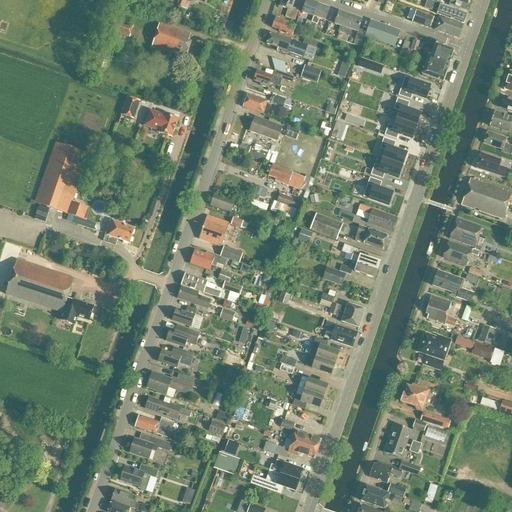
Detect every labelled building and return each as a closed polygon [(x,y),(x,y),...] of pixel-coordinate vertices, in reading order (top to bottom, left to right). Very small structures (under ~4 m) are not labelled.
[(185,2),(179,0),(177,7),(183,9),(185,2)] [(294,21),(298,11),(292,9),(295,0),(282,0),(280,8),(288,11),(285,18),(294,21)] [(465,11),(468,0),(451,0),(449,6),(465,11)] [(313,18),(318,6),(306,2),(302,13),(313,18)] [(463,23),(466,15),(428,2),(425,10),(431,12),(432,10),(439,12),(437,16),(461,24),(463,23)] [(313,18),(319,20),(325,22),(329,10),(318,6),(313,18)] [(438,20),(416,12),(412,24),(429,30),(431,24),(436,26),(434,32),(456,39),(458,38),(462,27),(445,21),(444,22),(438,20)] [(334,25),(340,27),(345,29),(350,17),(338,13),(334,25)] [(345,29),(351,31),(357,34),(362,21),(350,17),(345,29)] [(317,26),(319,20),(313,18),(311,23),(311,24),(316,26),(317,26)] [(296,26),(275,19),(272,29),(279,31),(278,33),(292,37),(296,26)] [(133,27),(115,21),(111,33),(129,39),(133,27)] [(394,49),(400,33),(370,22),(364,38),(394,49)] [(185,60),(191,44),(188,43),(190,35),(159,25),(151,49),(185,60)] [(351,31),(345,29),(340,27),(337,34),(338,34),(348,37),(349,38),(351,31)] [(304,55),(307,47),(270,34),(266,45),(278,49),(276,52),(285,55),(287,49),(304,55)] [(346,44),(348,37),(338,34),(336,40),(346,44)] [(356,34),(353,44),(359,46),(363,36),(356,34)] [(322,45),(304,39),(302,45),(320,51),(322,45)] [(419,43),(413,41),(410,50),(416,52),(419,43)] [(410,44),(404,42),(400,55),(406,57),(410,44)] [(447,63),(450,64),(454,52),(435,45),(433,52),(425,49),(423,55),(428,57),(446,64),(447,63)] [(447,73),(450,64),(447,63),(446,64),(428,57),(426,61),(416,58),(415,63),(433,70),(434,68),(447,73)] [(383,68),(360,60),(358,68),(380,76),(383,68)] [(345,79),(350,65),(343,62),(337,77),(345,79)] [(443,84),(447,73),(434,68),(433,70),(415,63),(413,69),(423,72),(421,77),(443,84)] [(321,72),(305,67),(300,79),(317,84),(321,72)] [(272,77),(257,72),(256,74),(255,74),(254,77),(255,78),(253,82),(261,85),(260,87),(268,89),(269,84),(279,88),(282,80),(292,84),(294,77),(274,71),(272,77)] [(511,73),(509,73),(503,91),(511,93),(511,73)] [(404,88),(400,99),(412,103),(414,97),(428,102),(432,88),(413,82),(410,90),(404,88)] [(263,115),(267,102),(247,96),(243,109),(263,115)] [(291,103),(271,96),(269,102),(283,107),(282,109),(288,111),(291,103)] [(140,103),(127,98),(120,116),(133,121),(140,103)] [(511,100),(503,98),(499,109),(506,112),(507,113),(511,114),(511,100)] [(399,102),(396,112),(401,114),(398,122),(418,129),(423,116),(409,111),(411,106),(399,102)] [(178,119),(150,110),(144,125),(158,130),(157,134),(171,139),(178,119)] [(511,119),(494,113),(489,128),(509,134),(511,129),(511,119)] [(352,124),(354,119),(346,116),(344,122),(352,124)] [(276,143),(282,128),(254,118),(249,132),(276,143)] [(390,128),(386,138),(398,142),(400,137),(414,142),(418,129),(398,122),(396,130),(390,128)] [(299,130),(288,126),(284,137),(296,141),(299,130)] [(504,145),(506,140),(487,134),(484,145),(501,151),(501,153),(509,156),(511,147),(504,145)] [(247,139),(242,153),(276,163),(279,153),(270,150),(271,146),(247,139)] [(385,141),(382,152),(387,154),(385,162),(404,169),(409,156),(395,151),(397,146),(385,141)] [(88,155),(55,144),(34,204),(39,206),(34,220),(45,224),(50,210),(83,221),(87,210),(71,204),(88,155)] [(507,170),(499,167),(501,162),(480,155),(475,170),(498,177),(504,179),(507,170)] [(376,168),(372,178),(384,182),(386,177),(400,181),(404,169),(385,162),(382,170),(376,168)] [(299,191),(301,187),(304,179),(292,175),(292,174),(272,167),(268,177),(276,180),(275,182),(288,187),(299,191)] [(503,220),(511,194),(481,183),(480,184),(478,184),(479,181),(474,180),(474,182),(470,181),(461,206),(503,220)] [(371,181),(368,192),(373,194),(371,202),(390,209),(395,196),(381,191),(383,185),(371,181)] [(296,210),(299,202),(279,195),(276,203),(274,202),(270,212),(295,221),(298,211),(296,210)] [(230,214),(234,203),(214,196),(210,207),(230,214)] [(397,220),(359,206),(357,212),(369,216),(366,225),(392,234),(397,220)] [(354,216),(335,210),(333,216),(352,222),(354,216)] [(342,225),(315,215),(309,231),(336,241),(342,225)] [(221,247),(229,225),(207,217),(199,240),(221,247)] [(243,222),(233,219),(230,226),(241,229),(243,222)] [(474,249),(482,229),(456,220),(449,240),(474,249)] [(117,240),(130,244),(134,230),(112,223),(111,228),(108,227),(105,236),(109,238),(107,244),(115,246),(117,240)] [(384,251),(388,238),(387,238),(387,237),(360,228),(355,242),(382,251),(384,251)] [(477,258),(478,253),(473,250),(472,252),(448,243),(442,259),(466,268),(471,255),(477,258)] [(353,258),(351,262),(377,271),(379,263),(359,256),(357,255),(359,251),(343,245),(340,253),(353,258)] [(242,255),(223,248),(219,257),(232,262),(238,264),(239,264),(242,255)] [(206,253),(205,255),(195,252),(194,251),(190,265),(210,271),(211,267),(215,268),(216,265),(225,268),(227,260),(206,253)] [(67,300),(74,280),(17,261),(5,296),(63,314),(60,322),(74,327),(77,318),(89,322),(94,308),(67,300)] [(236,270),(238,264),(232,262),(230,268),(236,270)] [(374,279),(377,271),(351,262),(349,269),(341,266),(339,272),(350,276),(352,271),(354,272),(354,273),(374,279)] [(247,273),(250,267),(243,264),(241,270),(247,273)] [(341,288),(345,275),(326,269),(322,281),(341,288)] [(481,279),(483,273),(470,269),(468,275),(481,279)] [(225,283),(229,284),(232,276),(220,272),(217,280),(225,283)] [(432,287),(452,294),(451,296),(457,298),(456,299),(470,304),(474,295),(460,290),(459,291),(454,289),(458,280),(437,272),(432,287)] [(205,288),(206,283),(185,276),(182,287),(202,294),(218,299),(220,293),(205,288)] [(229,284),(225,283),(222,290),(239,296),(242,289),(229,284)] [(202,294),(200,300),(196,299),(198,294),(181,289),(177,299),(208,310),(211,301),(215,303),(217,299),(202,294)] [(290,297),(281,294),(277,303),(287,306),(290,297)] [(330,310),(362,320),(365,311),(347,305),(346,309),(340,308),(340,307),(332,305),(334,298),(323,294),(321,301),(332,305),(330,310)] [(265,295),(263,304),(257,302),(255,310),(266,313),(270,297),(265,295)] [(444,325),(454,328),(456,321),(447,318),(447,315),(455,318),(457,310),(450,308),(451,305),(431,298),(425,314),(428,315),(427,320),(444,325)] [(197,311),(187,308),(185,314),(175,310),(172,322),(191,328),(197,311)] [(232,323),(235,314),(223,310),(220,319),(232,323)] [(358,329),(362,320),(330,310),(329,315),(342,319),(341,323),(358,329)] [(482,314),(472,310),(469,318),(479,322),(482,314)] [(357,334),(335,327),(329,324),(330,323),(323,321),(320,329),(326,331),(323,339),(352,349),(357,334)] [(240,343),(248,344),(250,329),(242,328),(240,343)] [(199,335),(194,333),(181,329),(179,334),(169,331),(165,342),(185,349),(186,345),(195,348),(199,335)] [(440,372),(451,342),(437,337),(436,339),(425,335),(418,354),(426,356),(422,366),(440,372)] [(316,358),(315,358),(335,365),(339,354),(326,349),(328,343),(315,339),(309,356),(316,358)] [(490,362),(493,351),(478,346),(475,357),(490,362)] [(201,359),(188,354),(173,349),(171,355),(161,352),(158,363),(177,369),(179,364),(189,368),(191,360),(200,363),(201,359)] [(279,364),(281,365),(294,369),(296,362),(282,357),(279,364)] [(331,376),(335,365),(315,358),(313,365),(307,363),(305,368),(331,376)] [(292,376),(294,369),(281,365),(279,371),(292,376)] [(178,374),(176,380),(171,378),(170,380),(151,374),(146,389),(156,393),(156,394),(165,397),(168,389),(189,396),(193,386),(195,380),(178,374)] [(306,385),(304,391),(324,398),(327,387),(302,378),(300,383),(306,385)] [(422,413),(429,392),(415,387),(414,390),(406,387),(404,394),(401,403),(415,408),(416,411),(422,413)] [(324,398),(304,391),(302,398),(296,396),(292,406),(305,411),(307,405),(320,409),(324,398)] [(167,416),(166,417),(177,421),(181,410),(149,399),(145,410),(162,416),(163,414),(167,416)] [(511,405),(502,402),(498,415),(511,419),(511,405)] [(448,422),(425,415),(423,422),(438,427),(437,429),(445,432),(448,422)] [(168,439),(173,423),(162,419),(160,424),(139,417),(135,428),(168,439)] [(280,428),(291,432),(294,424),(282,421),(280,428)] [(423,433),(426,425),(415,421),(412,429),(423,433)] [(226,427),(212,422),(208,432),(222,437),(226,427)] [(393,425),(388,439),(406,446),(409,438),(410,438),(413,432),(393,425)] [(295,432),(292,441),(304,445),(318,449),(321,442),(295,432)] [(148,445),(134,440),(129,454),(149,461),(152,452),(156,453),(157,449),(170,453),(172,445),(150,438),(148,445)] [(406,446),(388,439),(384,454),(403,461),(405,454),(404,454),(406,446)] [(304,445),(292,441),(291,442),(285,440),(282,449),(265,443),(263,451),(285,459),(288,453),(297,456),(298,454),(314,460),(318,449),(304,445)] [(239,445),(228,442),(224,453),(235,457),(239,445)] [(413,442),(411,447),(420,450),(422,445),(413,442)] [(409,453),(418,456),(420,450),(411,447),(409,453)] [(240,461),(219,453),(213,469),(235,477),(240,461)] [(282,470),(281,475),(298,482),(302,471),(277,462),(275,467),(282,470)] [(420,469),(401,463),(398,471),(402,473),(418,477),(420,469)] [(402,473),(398,471),(377,464),(376,466),(373,465),(369,478),(387,485),(390,475),(400,479),(402,473)] [(158,471),(141,466),(139,472),(125,468),(120,482),(139,488),(138,489),(145,492),(150,477),(155,479),(158,471)] [(294,492),(298,482),(281,475),(279,480),(271,478),(269,483),(294,492)] [(406,490),(390,485),(387,495),(389,496),(403,499),(406,490)] [(437,488),(429,485),(424,502),(431,505),(437,488)] [(389,496),(387,495),(366,487),(361,502),(384,510),(389,496)] [(194,492),(187,490),(182,504),(190,507),(194,492)] [(132,503),(134,498),(115,491),(111,502),(137,511),(139,505),(132,503)] [(411,502),(410,507),(419,510),(421,505),(411,502)] [(129,511),(130,509),(111,503),(108,511),(129,511)]
